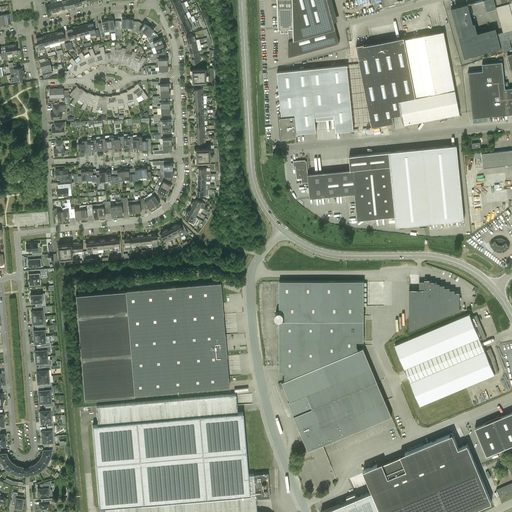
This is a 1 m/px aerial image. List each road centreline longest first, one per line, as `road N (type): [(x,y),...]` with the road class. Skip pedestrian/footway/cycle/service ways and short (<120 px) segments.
road 1 (unclassified): [(279,229),(250,274),(253,341),(272,430),(301,502)]
road 2 (unclassified): [(301,502),(334,491),(349,466),(511,397)]
road 3 (secondary): [(279,229),(252,176),(241,0)]
road 4 (unclassified): [(282,150),(511,126)]
road 5 (secondary): [(493,289),(450,261),(340,255),(279,229)]
road 6 (residential): [(25,456),(32,444),(18,276)]
road 7 (residential): [(0,280),(15,449),(25,456)]
road 8 (residential): [(52,230),(161,212),(180,183),(179,157)]
road 9 (unknown): [(342,22),(344,43),(294,60),(285,56),(283,37),(272,38),(272,66)]
